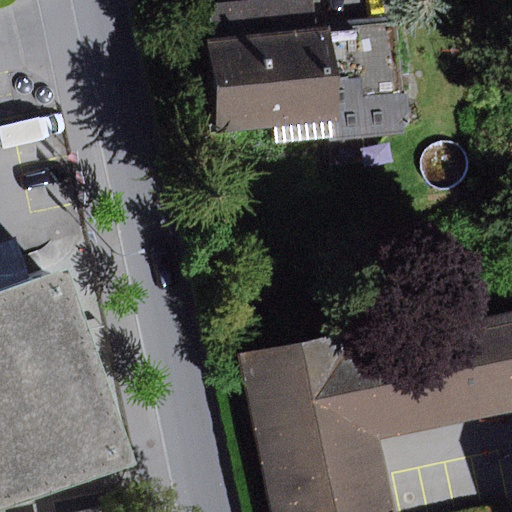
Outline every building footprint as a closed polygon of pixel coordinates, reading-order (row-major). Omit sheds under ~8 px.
[(221,43),(215,44),(222,130),(341,121),(339,99),(334,35),(319,37),(316,0),(286,0),(218,5),(221,43)] [(399,30),(334,35),(339,99),(404,94),(399,30)] [(192,33),(166,36),(171,76),(197,73),(192,33)] [(339,99),(341,121),(342,139),(412,134),(409,94),(404,94),(339,99)] [(403,294),(437,289),(433,259),(398,264),(403,294)] [(0,511),(10,511),(137,471),(74,275),(0,298),(0,511)] [(511,321),(364,352),(381,435),(511,408),(511,321)] [(243,358),(274,511),(398,511),(381,435),(364,352),(361,334),(243,358)]
